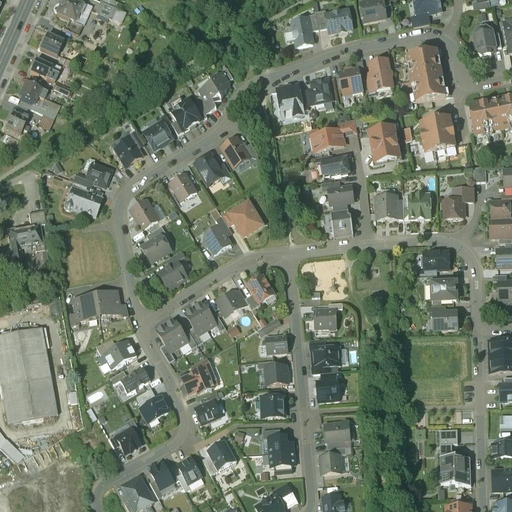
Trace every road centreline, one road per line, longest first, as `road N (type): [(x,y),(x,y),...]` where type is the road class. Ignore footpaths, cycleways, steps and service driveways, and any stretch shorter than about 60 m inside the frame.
road 1 (residential): [(135,316),(192,437),(104,480),(95,493),(98,511)]
road 2 (residential): [(285,255),(312,511)]
road 3 (residential): [(218,133),(119,201),(135,316)]
road 4 (residential): [(478,328),(483,511)]
road 5 (residential): [(447,44),(419,35),(343,49),(274,78)]
road 6 (residential): [(285,255),(235,266),(156,313),(135,316)]
